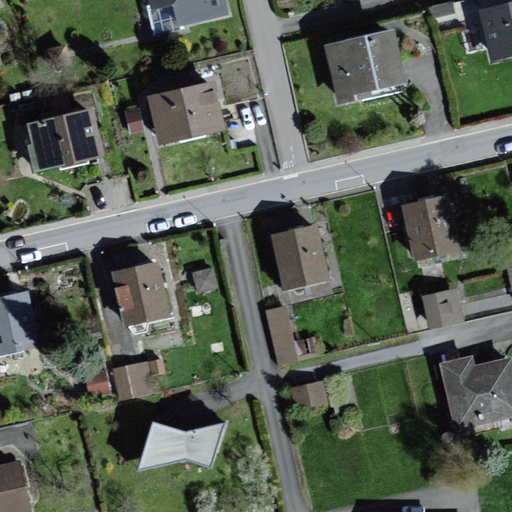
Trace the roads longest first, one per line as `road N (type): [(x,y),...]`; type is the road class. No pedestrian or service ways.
road 1 (residential): [(263,382),(511,325)]
road 2 (unclassified): [(221,202),(0,255)]
road 3 (unclassified): [(511,137),(294,183)]
road 4 (residential): [(253,0),(294,183)]
road 5 (residential): [(221,202),(263,382)]
road 6 (residential): [(263,382),(298,511)]
